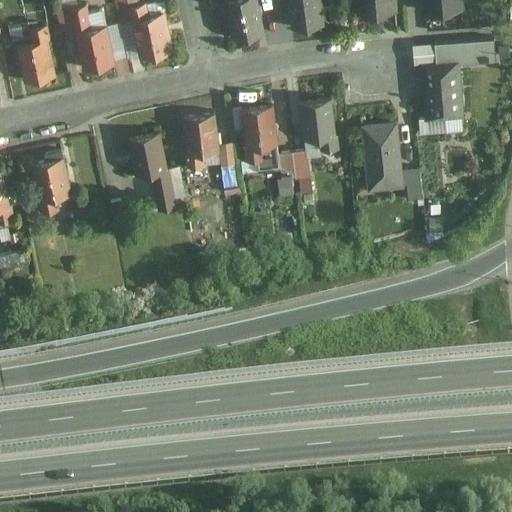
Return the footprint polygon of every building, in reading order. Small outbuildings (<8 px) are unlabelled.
[(173,53),(165,14),(150,18),(147,5),(139,7),(137,0),(127,0),(123,1),(122,0),(114,0),(120,26),(134,24),(141,60),(173,53)] [(266,37),(258,0),(243,0),(244,1),(227,4),(235,43),(266,37)] [(326,28),(322,0),(289,0),(293,32),(326,28)] [(397,14),(396,0),(357,0),(358,17),(397,14)] [(465,15),(464,0),(423,0),(424,18),(465,15)] [(116,67),(108,27),(91,31),(88,7),(71,9),(74,34),(76,33),(84,73),(116,67)] [(57,79),(48,28),(30,31),(32,44),(18,47),(25,86),(57,79)] [(437,40),(438,59),(460,57),(496,54),(495,36),(437,40)] [(465,112),(460,57),(438,59),(421,60),(426,116),(465,112)] [(339,147),(333,95),(301,98),(305,136),(321,133),(322,148),(339,147)] [(279,150),(274,102),(242,106),(249,170),(281,166),(279,150)] [(218,141),(216,109),(184,112),(188,165),(206,164),(205,148),(219,147),(218,141)] [(403,167),(398,117),(362,121),(368,188),(405,184),(405,182),(403,167)] [(168,166),(160,128),(128,134),(136,172),(151,169),(159,208),(178,204),(169,165),(168,166)] [(233,140),(218,141),(219,147),(220,163),(235,162),(233,140)] [(310,175),(306,147),(293,149),(296,174),(296,176),(310,175)] [(293,149),(279,150),(281,166),(282,175),(296,174),(293,149)] [(71,191),(64,153),(32,160),(42,212),(59,209),(56,193),(71,191)] [(420,165),(403,167),(405,182),(409,181),(410,197),(423,196),(420,165)] [(0,219),(13,217),(2,166),(0,166),(0,219)] [(125,218),(121,197),(110,199),(114,221),(125,218)]
